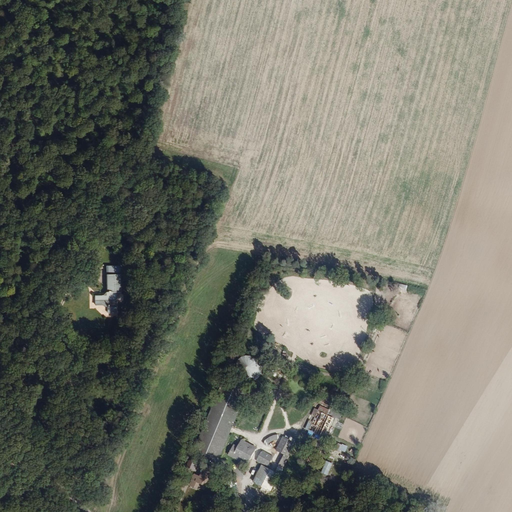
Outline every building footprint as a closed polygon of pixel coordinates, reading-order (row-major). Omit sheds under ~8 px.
[(119,294),(119,266),(106,267),(106,293),(100,297),(94,297),(94,307),(103,307),(103,309),(106,308),(106,314),(115,313),(115,295),(119,294)] [(250,383),(254,382),(257,379),(259,376),(261,373),(262,369),(261,365),(259,362),(257,359),(253,356),(250,355),(246,355),(242,356),(239,359),(236,362),(234,365),(234,369),(234,373),(236,377),(239,379),(242,382),(246,383),(250,383)] [(231,429),(248,390),(223,380),(194,450),(218,460),(231,429)] [(321,435),(330,415),(328,414),(330,409),(320,405),(318,410),(317,410),(308,430),(321,435)] [(308,430),(317,410),(314,408),(305,428),(308,430)] [(324,437),(333,416),(330,415),(321,435),(324,437)] [(275,439),(281,438),(283,433),(277,433),(272,435),(266,438),(263,443),(267,445),(269,442),(273,440),(275,439)] [(283,467),(289,456),(288,455),(295,442),(290,440),(292,437),(286,434),(285,436),(283,435),(276,449),(284,453),(275,471),(266,488),(264,493),(268,495),(271,491),(283,467)] [(249,460),(255,448),(245,443),(246,441),(241,439),(238,446),(234,444),(228,455),(239,460),(240,458),(241,455),(249,460)] [(345,453),(348,446),(342,444),(342,445),(338,443),(335,450),(339,451),(340,450),(345,453)] [(267,466),(273,455),(262,450),(257,460),(267,466)] [(327,475),(333,464),(327,461),(321,473),(327,475)] [(260,485),(269,468),(261,464),(252,481),(260,485)] [(209,479),(211,475),(212,475),(215,468),(209,465),(206,473),(204,477),(201,475),(200,476),(194,474),(191,482),(198,485),(199,482),(205,485),(206,481),(208,482),(209,479)] [(266,488),(275,471),(269,468),(260,485),(266,488)] [(293,499),(297,492),(290,488),(288,492),(282,489),(280,492),(293,499)]
